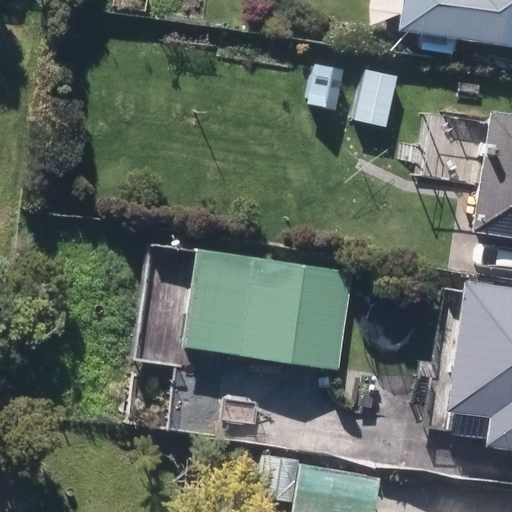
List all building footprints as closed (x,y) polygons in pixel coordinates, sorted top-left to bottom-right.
[(511,0),(402,0),(400,17),(424,20),(421,39),(454,44),(457,28),(511,35),(511,0)] [(308,92),(337,97),(342,62),(313,57),(308,92)] [(387,119),(398,67),(366,61),(355,112),(387,119)] [(473,221),(511,226),(511,98),(490,95),(473,221)] [(182,333),(339,358),(353,262),(198,237),(182,333)] [(487,431),(511,434),(511,272),(467,266),(448,395),(491,401),(487,431)] [(293,511),(373,511),(382,463),(265,445),(259,487),(296,493),(293,511)] [(511,511),(511,505),(472,499),(469,508),(432,503),(431,511),(511,511)]
